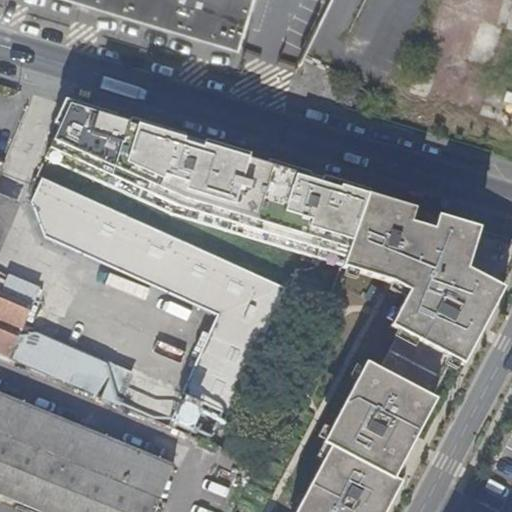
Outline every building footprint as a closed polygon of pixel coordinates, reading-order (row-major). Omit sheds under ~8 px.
[(76,0),(234,48),(248,0),(76,0)] [(339,267),(363,196),(67,107),(45,157),(169,213),(339,267)] [(256,288),(261,279),(214,258),(180,242),(109,210),(41,179),(31,202),(104,236),(95,258),(240,324),(256,288)] [(24,205),(0,194),(0,213),(1,215),(17,222),(24,205)] [(410,210),(363,196),(339,267),(339,269),(388,283),(405,292),(387,327),(396,332),(375,371),(362,364),(348,390),(361,397),(348,422),(335,415),(319,444),(326,448),(310,480),(316,483),(308,498),(302,494),(292,511),(381,511),(397,481),(390,477),(431,400),(427,398),(447,360),(458,366),(499,289),(498,289),(511,262),(511,241),(410,211),(410,210)] [(0,217),(0,261),(17,222),(1,215),(0,217)] [(239,326),(240,324),(95,258),(94,259),(239,326)] [(0,290),(32,304),(39,288),(7,274),(0,290)] [(261,279),(256,288),(275,297),(280,288),(261,279)] [(0,355),(6,358),(7,356),(21,325),(23,326),(32,304),(0,290),(0,289),(0,355)] [(23,326),(29,329),(33,330),(42,308),(32,304),(23,326)] [(23,326),(21,325),(7,356),(198,438),(212,409),(33,330),(29,329),(23,326)] [(0,393),(0,434),(157,499),(171,466),(0,393)] [(0,494),(43,511),(152,511),(157,499),(0,434),(0,494)]
